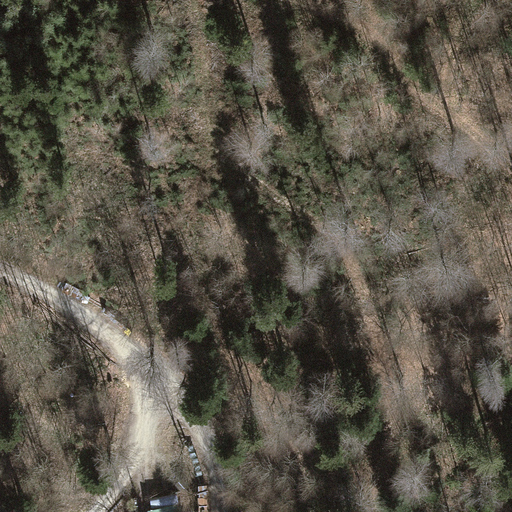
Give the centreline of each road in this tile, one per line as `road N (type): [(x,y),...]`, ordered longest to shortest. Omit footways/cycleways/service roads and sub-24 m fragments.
road 1 (track): [(216,511),(214,472),(196,423),(159,408),(138,455),(94,511)]
road 2 (track): [(0,270),(119,348),(159,408)]
